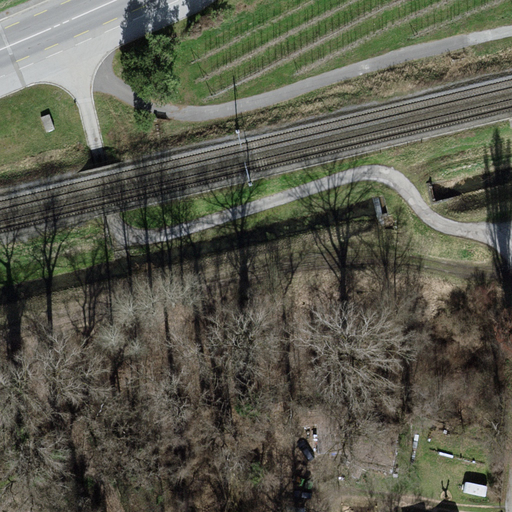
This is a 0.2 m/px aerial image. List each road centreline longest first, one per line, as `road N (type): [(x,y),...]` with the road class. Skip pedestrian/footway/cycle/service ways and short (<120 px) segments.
road 1 (track): [(57,26),(105,81),(148,110),(196,116),(511,29)]
road 2 (track): [(511,244),(441,225),(383,172),(139,235),(115,232)]
road 3 (track): [(57,26),(115,232)]
road 4 (primary): [(0,48),(116,0)]
